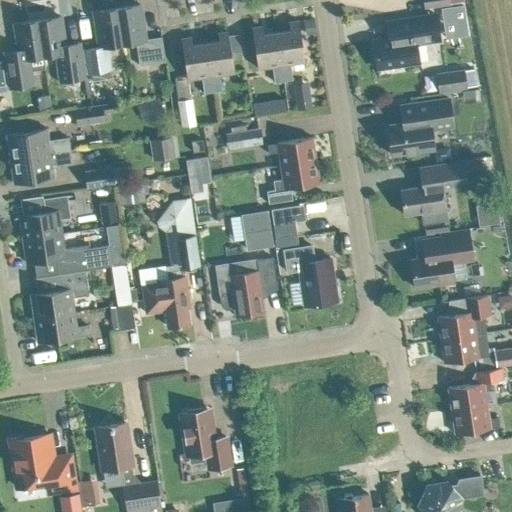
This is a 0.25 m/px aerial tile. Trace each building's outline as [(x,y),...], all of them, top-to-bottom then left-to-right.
[(116,7),(121,43),(135,41),(138,65),(164,61),(160,36),(144,38),(139,3),(116,7)] [(456,36),(467,34),(463,4),(452,6),(456,36)] [(106,45),(121,43),(116,7),(92,10),(98,46),(83,48),(86,72),(110,69),(106,45)] [(375,68),(417,62),(414,44),(440,40),(435,11),(384,19),(387,37),(371,40),(375,68)] [(36,19),(42,55),(53,53),(57,81),(85,77),(80,40),(64,43),(60,15),(36,19)] [(28,57),(42,55),(36,19),(13,22),(17,47),(3,49),(9,87),(32,83),(28,57)] [(288,29),(275,31),(282,77),(282,80),(291,78),(289,62),(303,60),(297,19),(287,21),(288,29)] [(303,21),(306,35),(315,34),(312,19),(303,21)] [(260,25),(250,27),(257,67),(271,65),(273,81),(282,80),(282,77),(275,31),(262,33),(260,25)] [(204,42),(212,90),(221,89),(218,73),(233,71),(226,30),(217,32),(218,40),(204,42)] [(212,90),(204,42),(191,44),(190,36),(180,37),(186,78),(200,76),(203,92),(212,90)] [(437,91),(466,87),(463,69),(463,67),(434,72),(437,91)] [(473,67),(463,69),(466,87),(476,85),(473,67)] [(308,91),(296,93),(299,108),(310,107),(308,91)] [(136,104),(142,119),(164,111),(158,95),(136,104)] [(51,96),(39,98),(41,111),(52,110),(51,96)] [(191,96),(176,99),(180,126),(195,124),(191,96)] [(391,154),(432,148),(429,128),(451,124),(447,96),(398,104),(400,122),(386,124),(391,154)] [(270,113),(285,110),(283,97),(268,99),(270,113)] [(76,124),(104,120),(103,112),(115,110),(114,101),(73,107),(76,124)] [(9,157),(69,148),(67,136),(47,140),(45,127),(5,134),(9,157)] [(232,146),(260,141),(257,128),(230,132),(232,146)] [(175,156),(171,135),(148,138),(151,159),(175,156)] [(279,164),(314,158),(311,136),(276,141),(276,142),(266,144),(267,153),(277,151),(279,164)] [(192,151),(203,149),(201,138),(190,140),(192,151)] [(69,148),(9,157),(13,183),(53,176),(51,164),(71,161),(69,148)] [(202,191),(199,176),(208,174),(205,156),(184,159),(190,193),(202,191)] [(314,158),(279,164),(281,178),(271,180),(273,189),(265,190),(267,203),(291,199),(289,187),(318,183),(314,158)] [(417,186),(398,188),(402,214),(420,212),(422,223),(446,220),(441,186),(454,184),(453,178),(480,174),(478,159),(418,167),(420,182),(416,183),(417,186)] [(127,179),(125,164),(111,166),(111,165),(83,170),(86,187),(114,183),(114,181),(127,179)] [(119,204),(145,200),(143,193),(148,192),(146,183),(116,187),(119,204)] [(21,237),(61,232),(59,218),(69,217),(66,194),(42,197),(44,210),(18,214),(21,237)] [(478,224),(499,221),(496,200),(475,204),(478,224)] [(165,327),(190,323),(187,307),(190,307),(185,273),(181,274),(180,269),(200,265),(189,202),(179,204),(181,216),(174,217),(169,213),(164,213),(160,219),(161,223),(166,227),(169,247),(167,249),(168,254),(171,255),(172,264),(165,265),(167,278),(155,279),(155,281),(140,284),(144,314),(163,311),(165,327)] [(115,203),(101,205),(104,224),(118,222),(115,203)] [(304,219),(302,203),(269,208),(273,236),(296,233),(294,221),(304,219)] [(268,208),(240,212),(245,248),(274,243),(268,208)] [(413,287),(452,281),(450,263),(472,259),(471,250),(468,231),(434,236),(437,254),(409,258),(413,287)] [(57,273),(84,269),(109,265),(105,243),(87,246),(87,243),(63,247),(61,232),(21,237),(25,262),(55,257),(57,273)] [(121,241),(105,243),(109,265),(124,263),(121,241)] [(298,245),(280,248),(284,273),(298,271),(303,304),(335,299),(329,257),(312,260),(310,243),(298,245)] [(222,292),(219,297),(220,305),(225,308),(232,307),(234,315),(263,311),(259,284),(275,282),(271,256),(243,260),(245,271),(227,274),(230,291),(222,292)] [(124,263),(109,265),(112,284),(127,282),(124,263)] [(33,316),(73,311),(70,296),(87,294),(84,269),(57,273),(54,274),(56,289),(30,293),(33,316)] [(478,283),(462,285),(464,297),(480,295),(478,283)] [(439,338),(484,331),(482,315),(490,314),(487,294),(480,295),(464,297),(463,297),(465,311),(436,315),(439,338)] [(118,328),(134,326),(130,302),(114,304),(118,328)] [(73,311),(33,316),(37,341),(88,333),(87,324),(75,326),(73,311)] [(484,331),(439,338),(443,362),(487,355),(484,331)] [(450,409),(485,403),(483,390),(493,389),(491,380),(501,378),(500,370),(510,369),(509,363),(511,362),(511,345),(492,348),(495,367),(474,370),(476,382),(446,386),(450,409)] [(485,403),(450,409),(453,433),(498,426),(497,416),(487,418),(485,403)] [(213,437),(208,408),(179,413),(186,454),(205,451),(207,467),(230,464),(225,435),(213,437)] [(132,472),(131,464),(124,421),(95,426),(101,468),(118,466),(125,508),(160,503),(156,478),(139,481),(139,480),(130,482),(129,473),(132,472)] [(52,457),(48,433),(9,439),(17,486),(45,482),(46,491),(74,486),(69,455),(52,457)] [(78,477),(82,501),(101,498),(97,473),(78,477)] [(482,493),(479,475),(457,478),(455,483),(449,484),(446,480),(424,483),(416,504),(423,511),(459,511),(456,508),(460,497),(482,493)] [(234,511),(241,511),(236,476),(230,477),(234,511)] [(60,511),(81,511),(78,492),(58,495),(60,511)] [(350,495),(350,492),(342,493),(343,497),(337,498),(338,511),(382,511),(382,504),(369,506),(367,493),(350,495)] [(161,511),(160,503),(125,508),(125,511),(161,511)]
